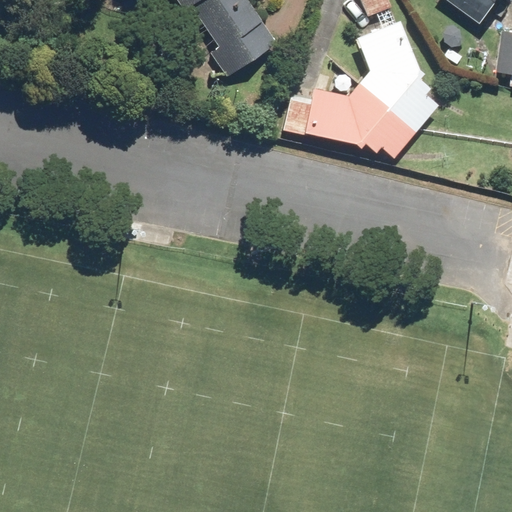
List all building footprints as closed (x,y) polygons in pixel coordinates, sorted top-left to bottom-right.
[(273,41),(243,0),(169,0),(180,16),(188,10),(216,51),(208,56),(223,77),(273,41)] [(397,25),(393,26),(383,0),(356,0),(363,17),(373,14),(379,31),(351,41),(364,72),(345,95),(307,92),(306,101),(286,99),(283,131),(390,158),(434,105),(423,102),(434,88),(412,83),(420,73),(397,25)] [(440,0),(479,27),(498,0),(440,0)] [(511,33),(502,32),(496,74),(511,76),(511,33)] [(511,94),(481,86),(476,103),(511,113),(511,94)]
